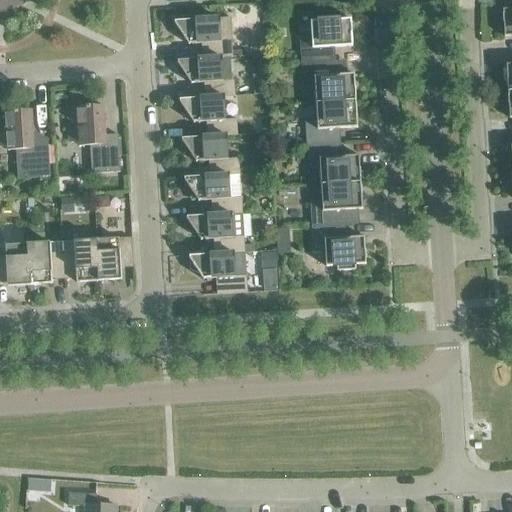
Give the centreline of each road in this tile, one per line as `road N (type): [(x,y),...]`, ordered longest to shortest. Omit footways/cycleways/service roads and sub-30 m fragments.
road 1 (unclassified): [(0,405),(452,380)]
road 2 (residential): [(141,69),(155,303),(146,317),(0,328)]
road 3 (residential): [(457,489),(171,495),(151,511)]
road 4 (residential): [(385,0),(400,258),(447,257)]
road 5 (residential): [(447,257),(485,255),(471,0)]
road 6 (residential): [(429,0),(447,257)]
road 7 (residential): [(0,80),(141,69)]
road 8 (residential): [(447,257),(452,380)]
